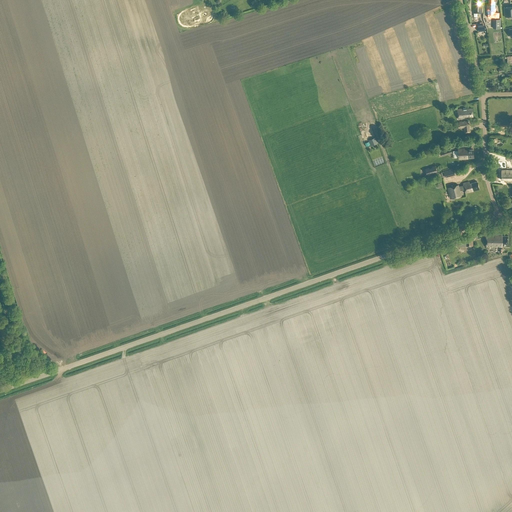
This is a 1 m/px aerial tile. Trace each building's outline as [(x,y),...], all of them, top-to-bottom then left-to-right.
[(474,5),(473,13),(481,13),(482,1),(481,1),(480,0),(475,0),(475,5),(474,5)] [(488,13),(488,17),(490,17),(490,18),(492,19),(492,17),(499,18),(498,13),(495,12),(495,1),(494,1),(493,0),(488,0),(488,4),(486,4),(486,12),(488,13)] [(501,28),(501,19),(493,19),(493,28),(501,28)] [(472,107),(466,108),(466,106),(463,107),(463,108),(457,108),(458,119),(467,118),(467,117),(473,116),(472,107)] [(467,121),(459,122),(460,128),(464,128),(464,133),(471,133),(471,130),(470,130),(469,124),(468,124),(467,121)] [(369,140),(371,146),(378,143),(376,137),(369,140)] [(467,157),(474,157),(473,149),(464,149),(464,148),(458,148),(459,158),(467,158),(467,157)] [(432,169),(429,169),(429,168),(425,169),(427,175),(437,172),(435,166),(432,167),(432,169)] [(454,168),(443,171),(445,177),(456,175),(454,168)] [(511,168),(501,168),(501,179),(504,179),(504,181),(507,181),(507,182),(511,182),(511,168)] [(463,183),(463,185),(459,186),(458,184),(447,187),(450,198),(461,196),(460,190),(464,189),(465,193),(479,189),(477,181),(469,183),(469,181),(463,183)] [(507,245),(507,235),(502,235),(502,234),(486,233),(486,246),(502,246),(502,245),(507,245)] [(465,241),(461,242),(462,246),(465,246),(473,245),(472,236),(465,237),(465,241)]
